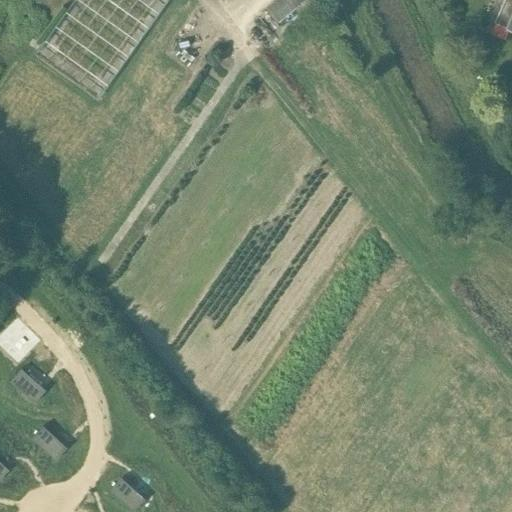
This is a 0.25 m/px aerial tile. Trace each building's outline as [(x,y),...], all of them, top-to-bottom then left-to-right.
[(74,0),(81,4),(68,11),(94,11),(101,23),(113,23),(116,30),(108,44),(114,44),(133,56),(166,0),(74,0)] [(272,0),(264,7),(277,22),(303,0),(272,0)] [(511,0),(502,0),(493,21),(511,29),(511,0)] [(22,368),(11,381),(35,403),(47,390),(44,388),(24,370),(22,368)] [(44,426),(32,438),(56,460),(68,448),(67,447),(60,441),(53,434),(44,426)] [(0,480),(10,470),(9,469),(2,463),(0,460),(0,480)] [(122,477),(110,490),(134,511),(146,499),(145,499),(139,492),(131,485),(122,477)]
